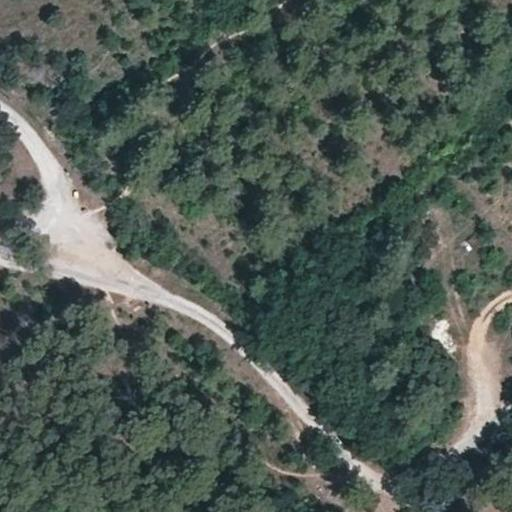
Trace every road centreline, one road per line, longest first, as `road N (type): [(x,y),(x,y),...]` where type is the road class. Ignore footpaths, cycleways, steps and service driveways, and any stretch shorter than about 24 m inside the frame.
road 1 (track): [(108,271),(198,318),(373,463),(391,469),(419,466),(511,401)]
road 2 (track): [(108,271),(61,212),(60,191),(18,114),(0,105)]
